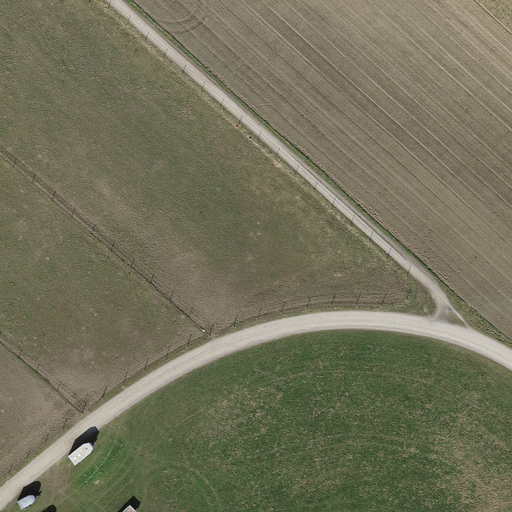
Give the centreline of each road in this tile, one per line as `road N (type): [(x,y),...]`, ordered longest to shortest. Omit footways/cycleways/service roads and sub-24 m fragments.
road 1 (track): [(511,362),(453,328),(312,324),(194,356),(66,443),(0,501)]
road 2 (track): [(453,328),(437,296),(115,0)]
